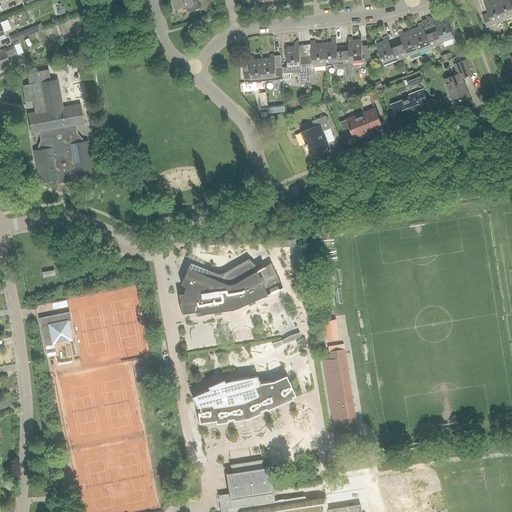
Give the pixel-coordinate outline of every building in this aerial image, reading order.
[(172,0),(175,8),(186,6),(187,12),(201,8),(198,0),(172,0)] [(505,20),(496,0),(490,0),(488,1),(487,0),(484,2),(488,14),(482,16),(487,28),(493,26),(493,24),(505,20)] [(511,4),(510,0),(496,0),(505,20),(511,16),(511,4)] [(432,34),(437,46),(443,44),(443,43),(454,38),(446,17),(438,20),(437,18),(433,19),(438,32),(432,34)] [(437,46),(432,34),(427,36),(422,23),(418,25),(419,28),(411,31),(419,52),(430,48),(430,49),(437,46)] [(12,42),(39,31),(37,25),(9,36),(12,42)] [(419,52),(411,31),(404,34),(403,31),(398,33),(403,46),(398,48),(402,59),(408,57),(407,56),(419,52)] [(402,59),(398,48),(392,50),(387,37),(382,39),(383,41),(376,44),(384,66),(395,61),(395,62),(402,59)] [(352,66),(351,66),(351,63),(363,62),(361,40),(353,40),(353,38),(348,38),(350,52),(343,52),(345,74),(345,76),(352,76),(353,76),(352,66)] [(345,74),(343,52),(338,53),(337,39),(332,40),(332,43),(324,43),(326,66),(338,65),(339,74),(345,74)] [(326,66),(324,43),(316,44),(316,41),(311,42),(312,55),(307,56),(309,83),(315,82),(314,67),(326,66)] [(309,83),(307,56),(301,56),(300,43),(295,43),(295,46),(287,47),(289,67),(283,67),(283,73),(299,72),(300,84),(309,83)] [(23,53),(19,44),(13,46),(17,55),(23,53)] [(7,58),(16,55),(12,45),(4,49),(0,49),(0,67),(9,64),(7,58)] [(283,73),(283,67),(276,68),(275,54),(270,55),(270,57),(262,58),(264,80),(277,79),(277,81),(284,80),(283,73)] [(264,80),(262,58),(255,59),(254,56),(250,56),(251,70),(244,71),(246,83),(252,83),(252,81),(264,80)] [(462,79),(471,75),(465,60),(454,65),(458,75),(444,80),(453,104),(469,98),(462,79)] [(51,80),(49,69),(27,73),(29,83),(22,84),(25,101),(37,99),(39,111),(28,113),(31,132),(39,131),(40,139),(38,147),(38,149),(34,150),(40,183),(56,180),(57,184),(64,182),(64,183),(71,182),(71,181),(78,180),(77,176),(94,173),(88,140),(83,141),(83,139),(78,133),(76,124),(84,123),(81,104),(63,107),(57,78),(51,80)] [(409,79),(410,85),(423,81),(422,76),(409,79)] [(376,99),(372,89),(366,91),(370,101),(376,99)] [(420,105),(428,102),(423,90),(410,95),(411,98),(391,105),(398,122),(409,118),(408,116),(422,111),(420,105)] [(284,104),(269,106),(269,108),(270,112),(272,112),(285,111),(284,104)] [(376,109),(348,119),(340,122),(342,130),(350,127),(354,137),(368,131),(369,133),(383,128),(376,109)] [(309,154),(327,147),(330,146),(324,132),(331,129),(326,116),(312,121),(315,127),(300,133),(309,154)] [(178,294),(181,313),(196,311),(197,316),(203,315),(203,313),(231,309),(232,311),(238,309),(238,307),(255,299),(255,301),(263,298),(262,296),(282,287),(271,262),(264,266),(259,269),(249,259),(249,258),(224,272),(222,273),(219,274),(217,273),(215,273),(213,272),(190,262),(181,284),(186,287),(183,293),(178,294)] [(66,306),(64,300),(50,303),(51,309),(66,306)] [(56,355),(53,342),(70,339),(66,320),(69,319),(68,313),(39,318),(47,357),(56,355)] [(339,339),(336,319),(323,321),(326,341),(339,339)] [(295,339),(301,336),(299,332),(290,335),(281,340),(272,343),(274,349),(283,344),(292,341),(295,339)] [(328,351),(329,359),(323,360),(330,406),(334,435),(358,431),(345,349),(344,349),(343,344),(328,346),(328,351)] [(224,379),(207,386),(207,387),(208,387),(208,389),(195,395),(198,399),(200,411),(197,411),(199,422),(198,422),(198,423),(215,420),(215,422),(215,423),(245,418),(248,418),(250,417),(296,397),(296,396),(295,396),(286,376),(286,375),(273,381),(260,383),(257,377),(257,376),(229,380),(228,380),(224,382),(223,380),(224,380),(224,379)] [(227,511),(227,508),(274,501),(273,491),(272,491),(268,466),(268,467),(263,468),(262,460),(262,459),(229,465),(230,465),(231,473),(226,473),(226,472),(225,472),(229,493),(219,495),(219,494),(218,494),(220,511),(227,511)] [(304,496),(274,501),(227,508),(227,511),(325,511),(325,509),(323,501),(305,503),(304,496)]
